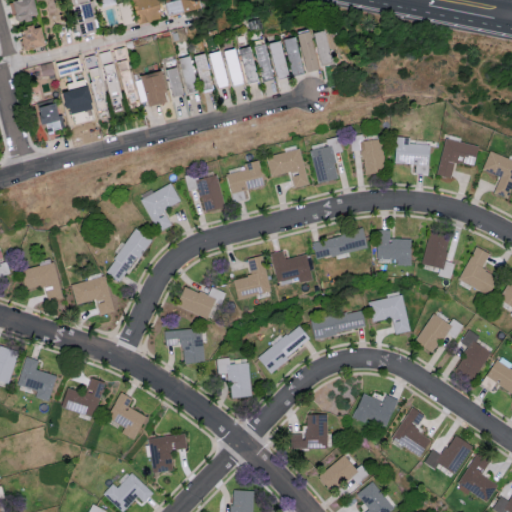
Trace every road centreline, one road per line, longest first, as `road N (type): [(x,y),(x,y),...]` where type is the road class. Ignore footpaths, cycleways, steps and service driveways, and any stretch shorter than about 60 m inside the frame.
road 1 (residential): [(123,363),(160,281),(200,248),(379,204),(460,214),(511,237)]
road 2 (residential): [(309,511),(247,446),(193,404),(95,349),(0,316)]
road 3 (residential): [(0,179),(313,96)]
road 4 (residential): [(247,446),(307,384),(352,363),(406,373),(511,446)]
road 5 (residential): [(5,69),(184,24)]
road 6 (residential): [(25,173),(9,118),(0,29)]
